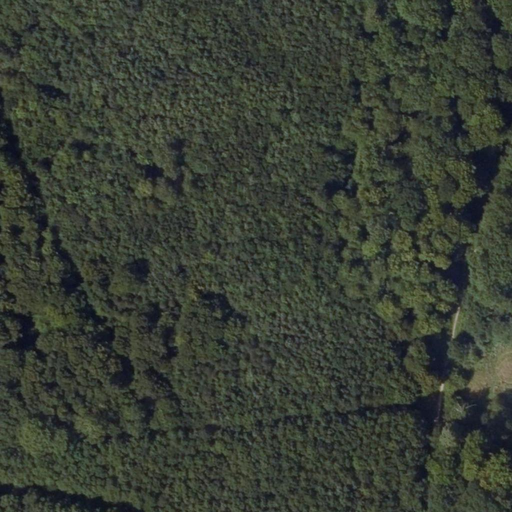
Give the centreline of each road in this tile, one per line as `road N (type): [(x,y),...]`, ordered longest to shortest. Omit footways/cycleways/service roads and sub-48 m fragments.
road 1 (track): [(0,456),(445,395)]
road 2 (track): [(511,109),(465,281),(440,432),(437,511)]
road 3 (track): [(0,484),(139,511)]
